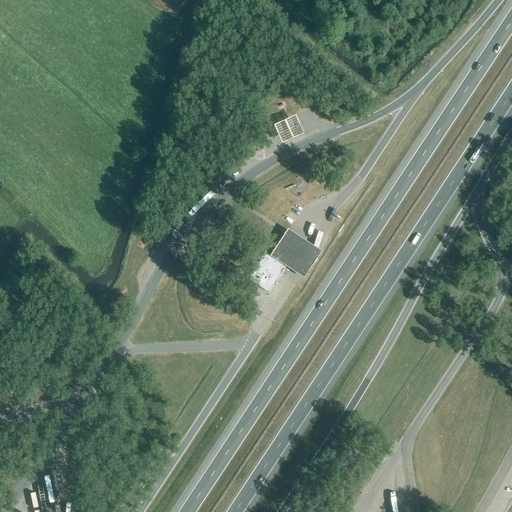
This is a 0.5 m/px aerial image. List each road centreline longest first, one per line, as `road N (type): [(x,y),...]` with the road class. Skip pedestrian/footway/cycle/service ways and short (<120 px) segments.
road 1 (motorway): [(511,20),(187,511)]
road 2 (motorway): [(235,511),(511,92)]
